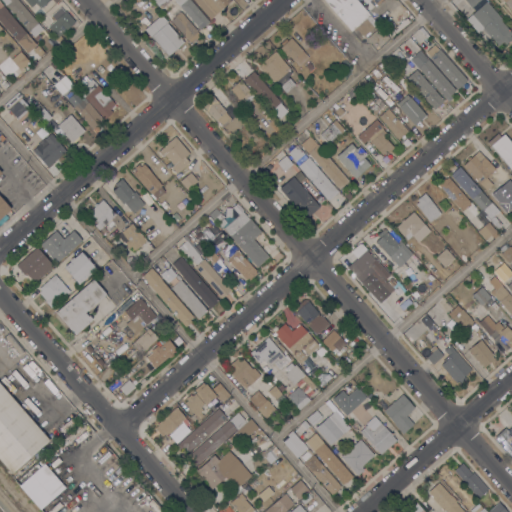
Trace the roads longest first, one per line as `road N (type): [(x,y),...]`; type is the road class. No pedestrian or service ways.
road 1 (residential): [(511,488),(83,0)]
road 2 (residential): [(511,79),(118,427)]
road 3 (residential): [(281,0),(0,246)]
road 4 (residential): [(194,511),(0,292)]
road 5 (residential): [(511,377),(359,511)]
road 6 (residential): [(511,101),(421,0)]
